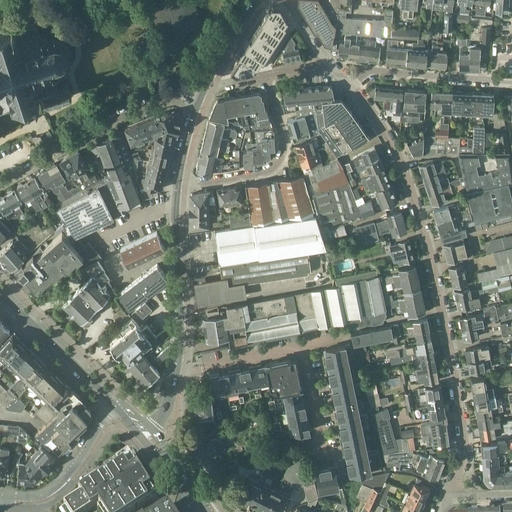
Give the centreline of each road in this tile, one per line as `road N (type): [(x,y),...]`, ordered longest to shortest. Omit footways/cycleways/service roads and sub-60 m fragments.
road 1 (residential): [(350,85),(391,137),(422,224),(464,437),(452,494)]
road 2 (residential): [(200,94),(146,101),(0,183)]
road 3 (residential): [(267,77),(279,117),(279,150),(269,170),(178,191)]
road 4 (secondary): [(177,370),(178,191)]
road 5 (residential): [(109,399),(84,454),(57,485),(39,495),(1,497)]
road 6 (secondary): [(0,294),(109,399)]
road 7 (residential): [(350,85),(372,70),(494,81)]
road 8 (residential): [(177,370),(306,344)]
